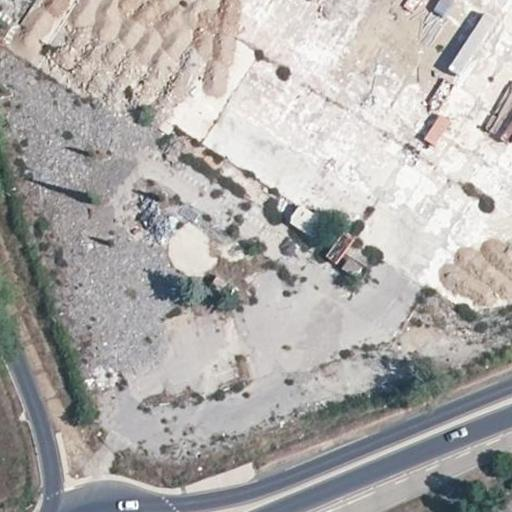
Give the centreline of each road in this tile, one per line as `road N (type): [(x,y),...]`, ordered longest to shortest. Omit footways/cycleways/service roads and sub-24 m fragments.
road 1 (unknown): [(26,80),(81,284),(152,419),(228,402),(380,338)]
road 2 (unknown): [(26,80),(380,338)]
road 3 (secondary): [(511,388),(319,465),(155,509)]
road 4 (secondary): [(287,511),(511,426)]
road 5 (tertiary): [(0,285),(62,505)]
road 6 (unknown): [(380,338),(433,361),(511,337)]
